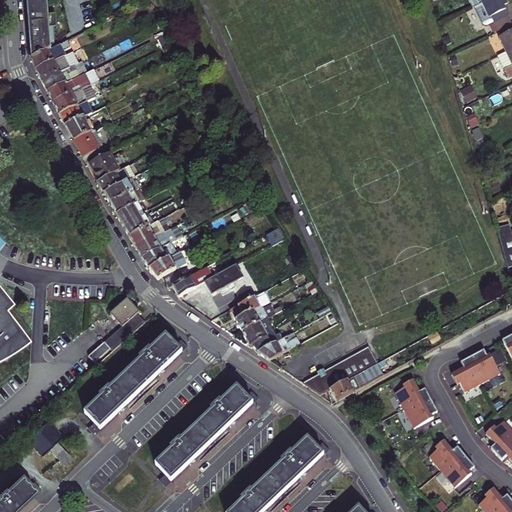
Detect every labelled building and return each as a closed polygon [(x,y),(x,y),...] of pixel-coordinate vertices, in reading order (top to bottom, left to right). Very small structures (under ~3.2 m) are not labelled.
[(48,52),(43,0),(26,0),(27,3),(32,60),(48,52)] [(466,0),(472,11),(474,10),(494,0),(466,0)] [(503,0),(494,0),(474,10),(482,28),(485,29),(489,27),(492,35),(496,33),(497,33),(511,27),(506,18),(508,18),(503,8),(506,7),(503,0)] [(500,40),(498,41),(504,54),(511,50),(511,26),(511,27),(497,33),(500,40)] [(36,73),(55,63),(52,57),(63,51),(60,46),(48,52),(32,60),(36,73)] [(506,78),(511,75),(511,50),(504,54),(497,58),(506,78)] [(65,58),(55,63),(36,73),(42,84),(70,70),(65,58)] [(74,68),(70,70),(42,84),(48,95),(72,83),(69,76),(76,72),(74,68)] [(78,79),(72,83),(48,95),(54,106),(73,97),(69,90),(81,85),(78,79)] [(91,87),(73,97),(54,106),(59,117),(78,108),(75,102),(94,92),(91,87)] [(465,104),(476,100),(472,87),(460,91),(465,104)] [(65,128),(83,119),(80,114),(90,109),(87,103),(78,108),(59,117),(65,128)] [(74,144),(96,133),(88,117),(83,119),(65,128),(70,136),(74,144)] [(83,161),(99,153),(102,151),(97,142),(100,141),(96,133),(74,144),(83,161)] [(103,160),(99,153),(83,161),(87,167),(103,160)] [(87,167),(97,184),(119,173),(109,156),(103,160),(87,167)] [(97,184),(104,196),(129,183),(125,177),(128,175),(125,169),(119,173),(97,184)] [(104,196),(111,208),(139,192),(132,181),(129,183),(104,196)] [(139,192),(111,208),(117,218),(142,204),(146,202),(139,192)] [(142,204),(117,218),(125,231),(130,240),(154,227),(148,216),(142,204)] [(154,227),(130,240),(137,251),(165,235),(161,228),(163,227),(162,225),(160,226),(159,224),(154,227)] [(165,235),(137,251),(143,261),(171,246),(169,242),(171,241),(170,239),(168,240),(165,235)] [(511,238),(501,244),(503,249),(511,244),(511,238)] [(511,244),(503,249),(506,262),(511,280),(511,279),(511,244)] [(150,271),(178,256),(172,246),(171,246),(143,261),(150,271)] [(181,254),(178,256),(150,271),(154,277),(159,282),(162,280),(169,291),(173,288),(183,283),(177,271),(187,266),(181,254)] [(236,290),(234,286),(244,281),(237,268),(211,282),(206,285),(213,297),(221,293),(223,297),(236,290)] [(211,282),(204,271),(183,283),(173,288),(180,299),(206,285),(211,282)] [(0,363),(8,359),(31,343),(8,313),(15,308),(10,301),(3,291),(0,287),(0,363)] [(251,292),(239,298),(243,306),(255,299),(251,292)] [(237,322),(262,309),(255,299),(243,306),(232,312),(237,322)] [(111,354),(146,324),(138,314),(136,316),(126,305),(126,302),(108,318),(120,331),(103,346),(111,354)] [(243,334),(261,325),(257,317),(264,314),(262,309),(237,322),(243,334)] [(321,320),(332,314),(329,309),(318,314),(321,320)] [(264,331),(261,325),(243,334),(251,349),(253,348),(258,354),(272,347),(269,339),(275,336),(271,327),(264,331)] [(176,346),(167,336),(151,351),(150,350),(140,360),(141,361),(111,389),(110,388),(100,398),(101,399),(85,414),(94,424),(89,429),(96,436),(188,348),(182,340),(176,346)] [(258,354),(270,362),(301,346),(298,340),(291,344),(288,338),(272,347),(258,354)] [(511,340),(511,338),(503,342),(511,358),(511,340)] [(87,360),(93,367),(109,353),(103,347),(87,360)] [(501,349),(490,355),(497,367),(508,361),(501,349)] [(369,350),(303,385),(321,397),(331,392),(367,372),(378,366),(369,350)] [(479,363),(481,362),(481,360),(487,357),(485,351),(475,356),(479,363)] [(468,360),(482,385),(501,375),(497,367),(490,355),(487,357),(481,360),(481,362),(479,363),(475,356),(468,360)] [(465,394),(482,385),(468,360),(461,364),(465,371),(463,372),(462,371),(452,376),(458,386),(460,384),(465,394)] [(337,403),(374,383),(367,372),(331,392),(337,403)] [(406,390),(397,395),(406,411),(431,398),(427,391),(420,394),(419,392),(420,391),(415,382),(405,387),(406,390)] [(172,451),(156,466),(165,476),(159,481),(166,489),(259,400),(252,393),(247,398),(238,388),(222,404),(221,402),(211,412),(212,413),(182,441),(181,440),(171,450),(172,451)] [(427,409),(434,405),(431,398),(406,411),(416,430),(435,420),(434,417),(430,410),(429,411),(427,409)] [(430,410),(434,417),(439,414),(434,405),(427,409),(429,411),(430,410)] [(42,436),(53,426),(48,421),(37,431),(42,436)] [(511,431),(502,421),(486,437),(488,439),(494,445),(495,444),(497,445),(491,451),(496,457),(511,441),(511,431)] [(58,431),(53,426),(42,436),(47,441),(58,431)] [(32,446),(42,436),(37,431),(27,441),(32,446)] [(58,431),(47,441),(53,447),(56,444),(63,437),(58,431)] [(47,441),(42,436),(32,446),(37,452),(47,441)] [(242,502),(231,511),(266,511),(330,451),(323,444),(318,449),(308,439),(292,454),(291,453),(281,463),(282,464),(252,493),(251,492),(241,501),(242,502)] [(494,445),(488,439),(484,443),(491,451),(497,445),(495,444),(494,445)] [(42,457),(49,450),(53,447),(47,441),(37,452),(42,457)] [(511,441),(496,457),(502,462),(508,457),(510,459),(508,460),(511,463),(511,441)] [(430,459),(442,473),(464,455),(459,449),(453,454),(451,452),(452,451),(445,443),(437,450),(439,452),(430,459)] [(56,444),(53,447),(58,453),(62,450),(56,444)] [(49,450),(55,456),(58,453),(53,447),(49,450)] [(71,459),(62,450),(58,453),(55,456),(59,460),(64,466),(71,459)] [(473,476),(471,474),(466,467),(465,468),(463,466),(469,461),(464,455),(442,473),(456,490),(473,476)] [(471,474),(476,469),(469,461),(463,466),(465,468),(466,467),(471,474)] [(0,511),(17,511),(41,490),(34,483),(29,488),(19,478),(4,493),(2,492),(0,494),(0,511)] [(479,508),(482,511),(502,511),(511,504),(511,502),(508,498),(502,503),(500,501),(501,500),(494,491),(486,499),(487,501),(479,508)]
